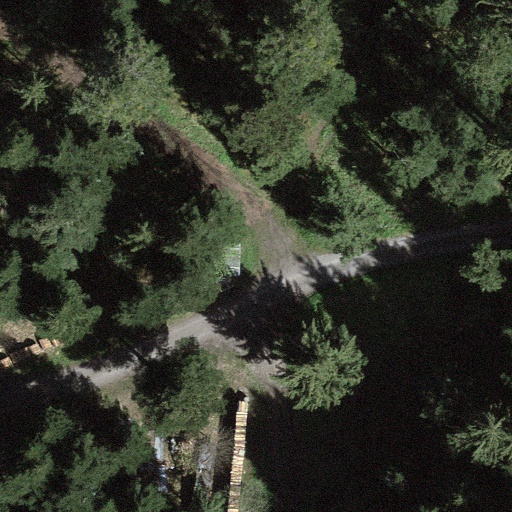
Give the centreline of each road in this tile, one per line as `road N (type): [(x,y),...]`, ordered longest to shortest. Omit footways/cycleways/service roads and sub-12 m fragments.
road 1 (track): [(511,226),(323,270),(0,398)]
road 2 (track): [(346,174),(146,0)]
